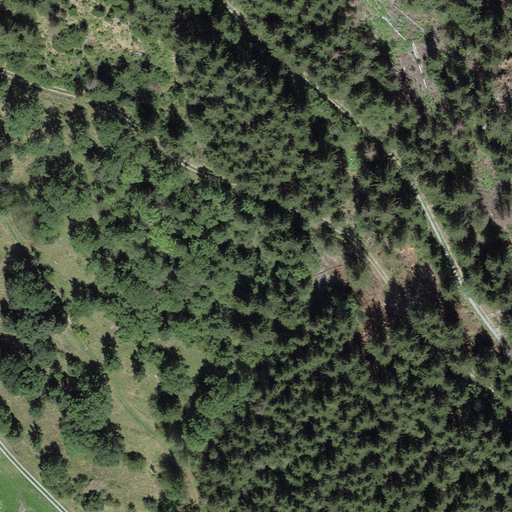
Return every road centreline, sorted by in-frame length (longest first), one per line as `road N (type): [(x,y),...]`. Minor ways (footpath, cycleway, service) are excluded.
road 1 (track): [(0,73),(111,109),(206,176),(375,244),(409,307),(511,411)]
road 2 (track): [(511,363),(482,324),(414,181),(368,133),(276,63),(218,0)]
road 3 (track): [(207,511),(189,470),(126,411),(0,224)]
